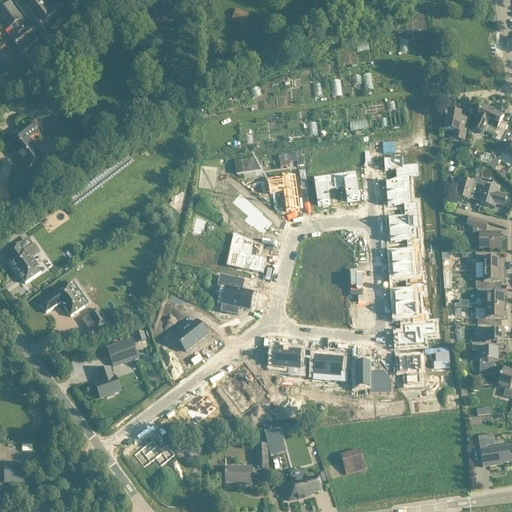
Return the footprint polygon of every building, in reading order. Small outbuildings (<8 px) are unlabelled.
[(12,3),(11,4),(7,0),(5,0),(0,4),(0,5),(2,8),(0,9),(0,14),(11,29),(15,35),(11,39),(16,45),(22,53),(28,49),(27,48),(38,39),(28,26),(24,20),(24,19),(12,3)] [(40,0),(33,0),(26,6),(38,21),(36,22),(46,35),(55,28),(58,26),(60,25),(59,24),(68,17),(58,5),(49,12),(40,0)] [(146,9),(152,23),(169,16),(164,2),(146,9)] [(244,26),(249,15),(237,9),(232,20),(244,26)] [(390,44),(391,57),(399,57),(399,44),(390,44)] [(375,74),(367,74),(366,91),(374,91),(375,74)] [(346,82),(355,81),(356,87),(365,86),(364,78),(353,80),(353,75),(345,76),(346,82)] [(49,100),(55,108),(56,110),(71,99),(63,89),(49,100)] [(237,104),(238,113),(257,112),(257,103),(237,104)] [(483,135),(487,126),(496,130),(492,139),(500,143),(503,136),(508,127),(501,123),(504,116),(482,106),(475,120),(476,121),(472,129),(483,135)] [(464,141),(466,130),(468,120),(460,119),(461,114),(447,112),(446,116),(445,116),(445,118),(446,118),(445,122),(444,130),(454,132),(453,139),(464,141)] [(304,115),(290,116),(291,139),(305,139),(304,115)] [(353,123),(354,133),(369,132),(368,122),(353,123)] [(6,141),(13,150),(16,149),(19,153),(18,154),(29,168),(43,157),(30,139),(38,133),(30,123),(27,125),(6,141)] [(310,138),(320,138),(320,125),(309,125),(310,138)] [(507,158),(511,161),(511,134),(508,131),(503,140),(500,147),(502,149),(499,153),(506,158),(507,158)] [(255,139),(246,139),(246,147),(255,147),(255,139)] [(394,159),(384,160),(385,172),(396,171),(396,178),(409,177),(409,178),(419,177),(418,166),(403,167),(403,159),(400,159),(400,157),(394,158),(394,159)] [(198,189),(216,191),(219,169),(201,167),(198,189)] [(356,173),(335,176),(337,191),(345,189),(347,203),(360,201),(359,199),(361,198),(360,192),(359,193),(356,173)] [(476,173),(474,180),(472,179),(471,184),(459,180),(452,178),(450,187),(457,188),(454,197),(468,201),(469,198),(475,199),(480,182),(479,181),(481,175),(476,173)] [(335,176),(313,179),(318,208),(322,207),(323,208),(329,207),(328,206),(331,206),(329,192),(337,191),(335,176)] [(397,184),(386,185),(387,196),(410,195),(409,178),(409,177),(396,178),(397,184)] [(295,178),(268,182),(270,196),(283,194),(286,213),(300,211),(295,178)] [(495,209),(496,206),(504,208),(507,197),(499,195),(500,192),(490,189),(487,188),(488,184),(480,182),(475,199),(481,201),(480,205),(495,209)] [(240,194),(232,204),(247,217),(244,221),(252,228),(252,227),(263,236),(273,224),(263,215),(263,214),(240,194)] [(410,195),(387,196),(388,208),(404,206),(404,213),(417,212),(417,205),(411,205),(410,195)] [(405,219),(388,220),(389,233),(389,232),(416,230),(416,231),(419,230),(417,212),(404,213),(405,219)] [(206,223),(196,218),(192,234),(200,236),(201,231),(204,231),(206,223)] [(467,227),(480,230),(480,234),(480,250),(501,250),(501,234),(486,234),(486,232),(488,225),(469,219),(467,227)] [(390,234),(388,234),(388,240),(390,240),(390,244),(406,243),(407,249),(420,248),(419,241),(417,241),(416,231),(416,230),(389,232),(389,233),(390,234)] [(234,234),(230,253),(237,254),(234,269),(263,276),(267,260),(262,259),(252,257),(255,244),(234,234)] [(12,260),(9,262),(26,285),(41,274),(31,259),(40,253),(35,245),(25,251),(23,252),(17,245),(6,253),(12,260)] [(392,262),(390,262),(391,268),(419,266),(418,255),(421,255),(420,248),(407,249),(407,255),(391,256),(392,262)] [(483,272),(504,272),(504,260),(497,260),(497,254),(476,254),(476,265),(483,265),(483,272)] [(419,266),(391,268),(391,275),(393,275),(393,280),(409,279),(410,286),(423,285),(422,277),(420,277),(419,266)] [(476,290),(477,290),(497,290),(497,284),(504,284),(504,272),(483,272),(484,280),(476,280),(476,290)] [(220,276),(218,287),(226,289),(221,313),(238,317),(240,309),(250,311),(254,294),(242,291),(244,282),(220,276)] [(69,285),(55,295),(56,296),(41,307),(46,314),(61,304),(71,318),(85,308),(69,285)] [(394,299),(393,300),(393,306),(395,306),(395,307),(395,308),(420,306),(419,295),(424,294),(423,287),(410,288),(410,295),(394,296),(394,299)] [(485,300),(485,309),(504,309),(504,297),(499,297),(499,290),(497,290),(477,290),(478,297),(482,297),(485,300)] [(172,295),(169,300),(182,307),(185,302),(172,295)] [(395,307),(396,320),(412,318),(413,325),(426,324),(425,317),(420,317),(420,306),(395,308),(395,307)] [(478,320),(478,327),(499,327),(499,321),(504,321),(504,309),(485,309),(485,317),(482,320),(478,320)] [(89,315),(99,328),(106,323),(97,310),(89,315)] [(197,322),(175,339),(186,353),(208,336),(197,322)] [(398,340),(396,340),(397,346),(398,346),(399,348),(424,346),(424,337),(436,336),(435,325),(404,328),(405,335),(397,335),(398,340)] [(499,333),(499,327),(478,327),(478,333),(482,334),(485,336),(485,344),(485,345),(494,345),(504,345),(504,333),(499,333)] [(143,332),(135,335),(137,342),(146,339),(143,332)] [(132,340),(107,349),(113,364),(114,368),(124,364),(139,359),(132,340)] [(472,348),(472,351),(477,352),(480,354),(480,363),(480,377),(490,377),(490,368),(493,368),(496,366),(496,363),(498,363),(498,351),(494,351),(494,345),(485,345),(485,344),(472,345),(472,348)] [(274,350),(273,368),(278,368),(289,369),(288,377),(305,379),(307,362),(300,362),(300,352),(289,351),(289,350),(288,350),(284,350),(285,349),(284,349),(284,351),(274,350)] [(82,365),(91,364),(91,355),(81,356),(82,365)] [(316,357),(314,375),(324,376),(323,382),(347,384),(347,374),(341,373),(342,360),(316,357)] [(421,358),(399,359),(400,374),(406,374),(407,388),(421,386),(420,373),(422,373),(421,358)] [(370,364),(356,364),(356,388),(370,388),(370,395),(391,395),(391,383),(383,373),(374,373),(374,374),(370,374),(370,373),(370,364)] [(242,366),(226,380),(235,391),(230,395),(238,405),(252,395),(257,402),(266,394),(251,375),(250,376),(242,366)] [(98,373),(102,383),(96,385),(101,400),(106,398),(107,399),(114,397),(113,395),(121,393),(116,378),(113,379),(110,369),(98,373)] [(511,399),(511,372),(504,370),(502,378),(500,377),(500,380),(501,380),(499,388),(506,390),(503,397),(511,399)] [(206,397),(187,413),(192,420),(194,418),(198,424),(216,410),(206,397)] [(414,414),(438,411),(437,400),(412,402),(414,414)] [(279,431),(265,433),(271,457),(271,455),(284,451),(280,438),(279,431)] [(282,440),(283,448),(295,445),(294,437),(282,440)] [(142,450),(134,456),(144,468),(155,459),(161,466),(175,455),(166,445),(160,450),(153,441),(142,450)] [(268,470),(267,460),(267,446),(257,446),(257,460),(258,470),(268,470)] [(487,447),(480,448),(481,451),(482,459),(483,468),(499,466),(499,465),(511,462),(511,449),(511,447),(487,450),(487,447)] [(365,471),(363,461),(360,451),(341,456),(344,466),(346,476),(365,471)] [(304,454),(289,456),(291,465),(306,463),(304,454)] [(25,464),(5,464),(5,482),(25,482),(25,464)] [(252,486),(252,478),(252,469),(236,469),(226,469),(226,474),(225,474),(225,476),(226,476),(226,485),(244,484),(244,486),(252,486)] [(289,490),(287,491),(289,502),(298,500),(298,501),(305,499),(304,498),(309,497),(308,494),(311,494),(313,493),(322,491),(320,486),(318,478),(305,482),(304,477),(292,480),(293,483),(288,484),(289,490)]
